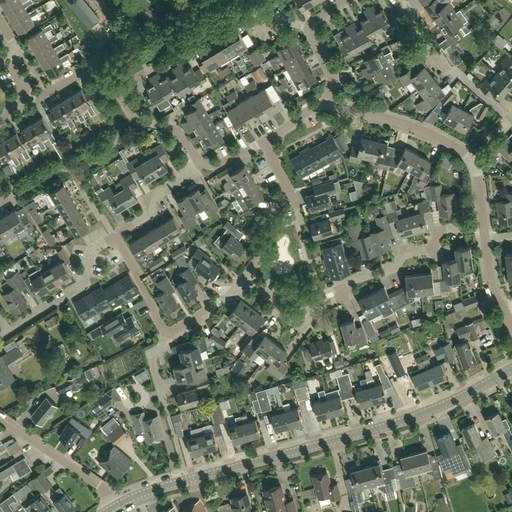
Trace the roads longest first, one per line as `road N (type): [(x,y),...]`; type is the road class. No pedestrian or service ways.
road 1 (tertiary): [(117,505),(396,423),(511,369)]
road 2 (residential): [(244,276),(303,326),(351,281),(431,247),(445,228),(484,223)]
road 3 (residential): [(123,90),(243,17),(309,26)]
road 4 (residential): [(476,172),(465,154),(428,133),(325,103)]
road 5 (residential): [(1,338),(79,288),(91,250),(119,235)]
road 6 (residential): [(401,0),(445,70),(511,116)]
road 7 (residential): [(117,505),(0,418)]
